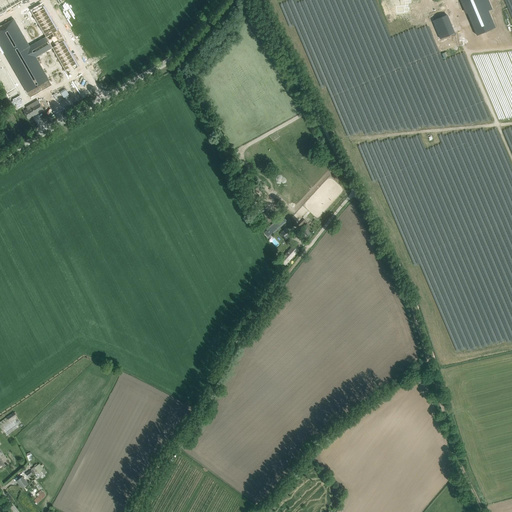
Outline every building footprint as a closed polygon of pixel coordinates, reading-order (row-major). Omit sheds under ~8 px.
[(0,0),(0,10),(17,0),(0,0)] [(406,6),(397,7),(397,13),(405,12),(410,11),(409,5),(408,3),(410,3),(410,0),(412,0),(404,0),(404,1),(405,1),(406,6)] [(458,0),(462,9),(463,9),(475,37),(494,29),(482,1),(484,0),(458,0)] [(26,37),(5,49),(30,94),(52,82),(36,54),(43,49),(45,52),(44,53),(43,54),(42,55),(42,56),(42,58),(42,59),(42,60),(43,61),(43,62),(44,63),(45,64),(46,64),(47,65),(48,65),(49,65),(51,65),(52,65),(53,64),(54,64),(55,63),(55,62),(56,61),(56,60),(56,58),(56,57),(56,56),(56,55),(55,54),(54,53),(54,52),(53,52),(51,51),(50,51),(49,51),(48,51),(47,51),(45,48),(52,44),(67,70),(78,64),(63,38),(65,37),(59,26),(57,27),(42,1),(31,7),(46,33),(39,37),(37,34),(38,33),(39,32),(39,31),(40,30),(40,29),(40,28),(39,27),(39,25),(38,24),(37,23),(36,22),(35,22),(33,21),(32,21),(31,22),(30,22),(29,22),(28,23),(27,24),(26,25),(26,26),(25,27),(25,28),(25,29),(25,31),(26,32),(26,33),(27,34),(28,34),(29,35),(30,35),(31,36),(33,36),(34,36),(35,35),(37,38),(29,42),(26,37)] [(14,15),(0,23),(0,41),(2,45),(24,33),(14,15)] [(442,15),(427,21),(435,39),(450,33),(442,15)] [(0,55),(0,81),(7,95),(19,88),(0,55)] [(27,109),(24,111),(26,114),(28,119),(43,110),(41,105),(39,102),(36,104),(32,107),(30,104),(26,107),(27,109)] [(301,230),(308,223),(305,219),(297,226),(301,230)] [(268,237),(277,229),(273,224),(264,232),(268,237)] [(286,227),(279,234),(285,240),(292,234),(286,227)] [(280,260),(281,261),(285,265),(299,250),(295,246),(293,245),(280,260)] [(16,412),(7,416),(10,421),(18,416),(16,412)] [(23,476),(17,481),(23,488),(28,484),(32,481),(27,473),(23,476)] [(42,489),(37,494),(39,495),(34,500),(38,504),(47,494),(42,489)]
